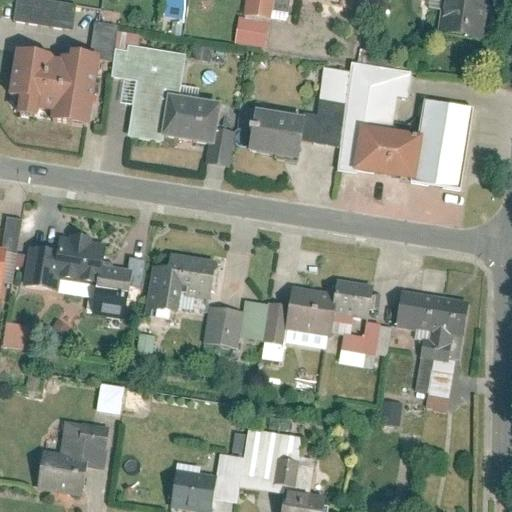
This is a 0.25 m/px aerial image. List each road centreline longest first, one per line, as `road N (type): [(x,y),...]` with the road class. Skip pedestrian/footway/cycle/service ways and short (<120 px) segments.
road 1 (residential): [(0,167),(508,249)]
road 2 (residential): [(502,511),(508,249)]
